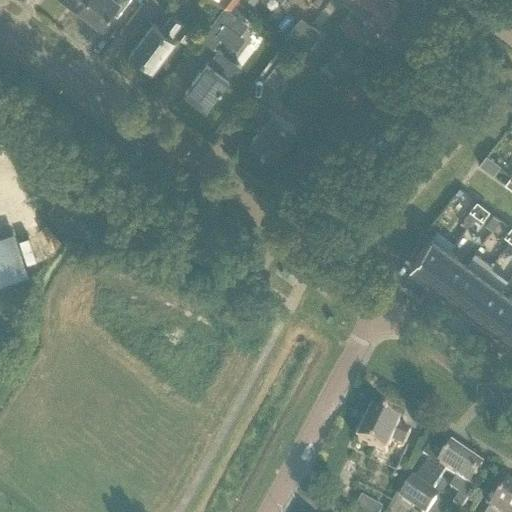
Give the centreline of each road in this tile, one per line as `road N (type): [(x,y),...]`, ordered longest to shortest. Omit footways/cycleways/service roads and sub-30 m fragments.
road 1 (residential): [(315,247),(0,22)]
road 2 (residential): [(274,511),(386,306)]
road 3 (residential): [(103,453),(176,331),(252,361)]
road 4 (residential): [(170,511),(252,361)]
road 5 (residential): [(511,398),(386,306)]
road 6 (residential): [(252,361),(315,247)]
